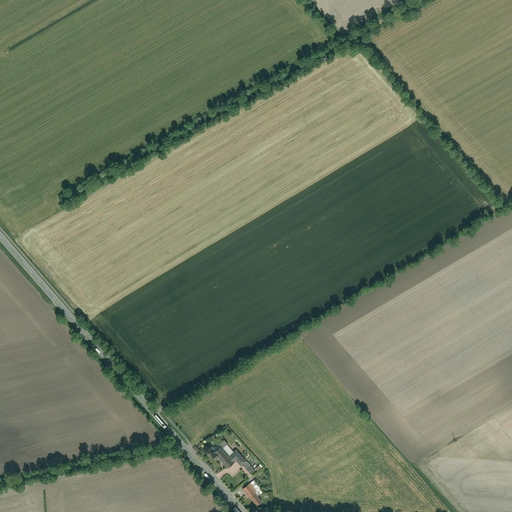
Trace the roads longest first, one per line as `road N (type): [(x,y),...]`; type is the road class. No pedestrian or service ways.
road 1 (tertiary): [(0,235),(241,511)]
road 2 (track): [(0,479),(177,439)]
